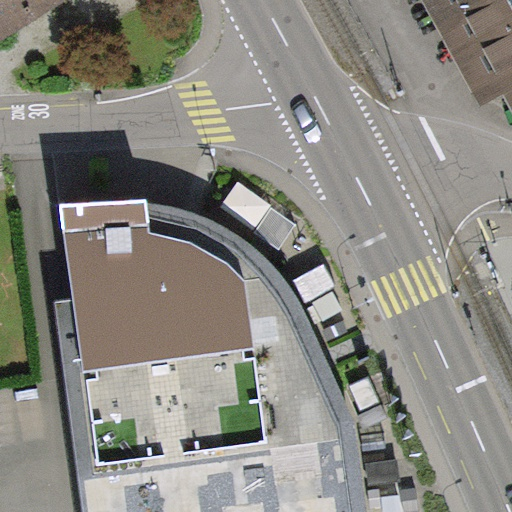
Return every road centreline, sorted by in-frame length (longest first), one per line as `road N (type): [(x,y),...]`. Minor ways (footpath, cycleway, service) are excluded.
road 1 (secondary): [(510,511),(365,191)]
road 2 (residential): [(0,126),(206,113),(277,103),(311,87)]
road 3 (unclassified): [(365,191),(452,165),(511,170)]
